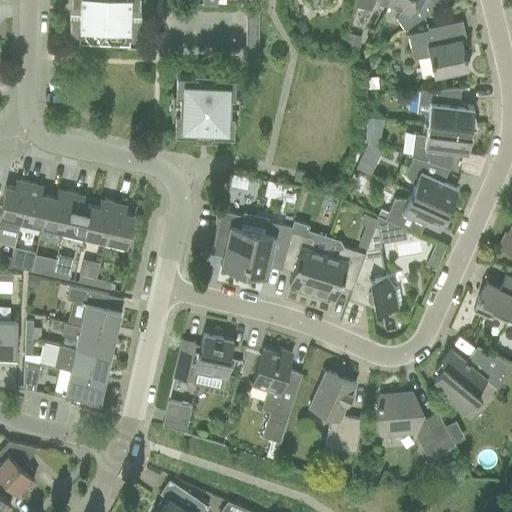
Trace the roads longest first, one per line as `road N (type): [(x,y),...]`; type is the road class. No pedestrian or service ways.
road 1 (residential): [(161,295),(278,321),(370,358),(422,351),(505,151),(505,75),(483,0)]
road 2 (residential): [(161,295),(177,210),(169,184),(154,171),(44,140),(26,123)]
road 3 (residential): [(118,450),(161,295)]
road 4 (residential): [(26,123),(28,0)]
road 5 (residential): [(118,450),(0,416)]
